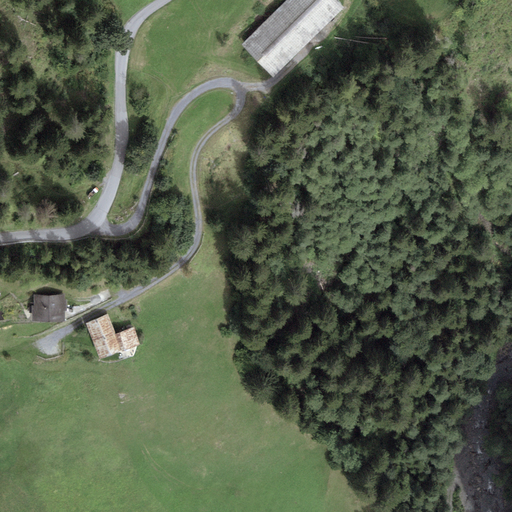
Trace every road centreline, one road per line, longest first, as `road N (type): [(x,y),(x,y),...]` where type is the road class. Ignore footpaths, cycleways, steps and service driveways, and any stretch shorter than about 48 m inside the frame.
road 1 (unclassified): [(91,223),(116,231),(132,225),(179,110),(197,90),(228,83),(239,90),(239,103),(193,161),(196,240),(160,277),(35,344)]
road 2 (tertiary): [(162,0),(126,32),(120,157),(91,223)]
